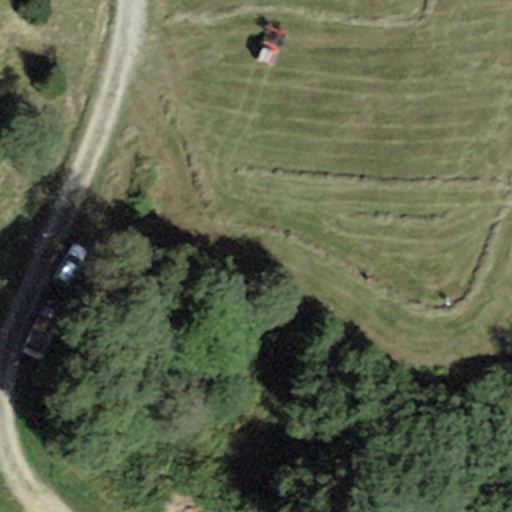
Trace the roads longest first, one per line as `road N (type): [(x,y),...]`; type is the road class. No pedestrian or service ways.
road 1 (track): [(120,0),(115,73),(0,366)]
road 2 (track): [(0,404),(16,481),(47,511)]
